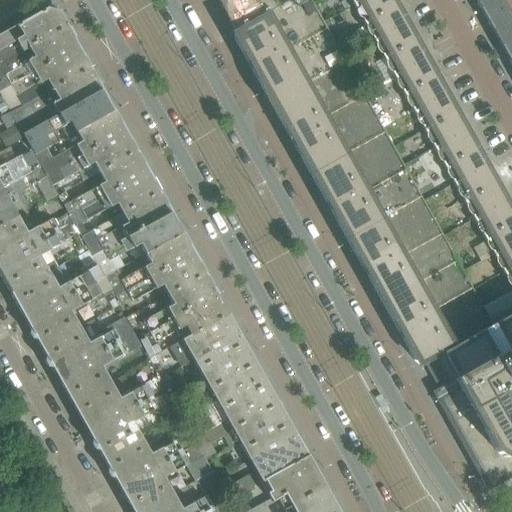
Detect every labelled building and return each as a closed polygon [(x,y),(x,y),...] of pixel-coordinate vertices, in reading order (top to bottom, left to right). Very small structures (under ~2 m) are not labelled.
[(274,0),(218,0),(222,7),(222,8),(226,15),(226,16),(233,29),(234,29),(235,31),(279,7),(274,0)] [(343,58),(323,23),(310,0),(290,0),(279,7),(235,31),(234,36),(234,41),(267,99),(343,58)] [(397,3),(395,0),(350,0),(363,22),(397,3)] [(500,0),(473,0),(480,11),(500,0)] [(511,18),(511,0),(500,0),(480,11),(491,30),(511,18)] [(417,39),(409,25),(397,3),(363,22),(383,58),(417,39)] [(0,65),(65,27),(58,13),(47,10),(0,36),(0,65)] [(511,42),(511,18),(491,30),(501,49),(511,42)] [(0,93),(78,49),(65,27),(0,65),(0,93)] [(437,74),(429,60),(417,39),(383,58),(403,94),(437,74)] [(511,67),(511,42),(501,49),(511,68),(511,67)] [(8,112),(89,70),(78,49),(0,93),(0,98),(1,99),(8,113),(8,112)] [(385,134),(362,93),(343,58),(267,99),(310,176),(385,134)] [(22,136),(101,90),(89,70),(8,112),(16,126),(22,136)] [(457,111),(449,96),(437,74),(403,94),(423,130),(457,111)] [(75,134),(113,112),(101,90),(22,136),(25,140),(31,151),(34,157),(47,150),(75,134)] [(477,147),(470,133),(457,111),(423,130),(434,150),(441,162),(443,166),(477,147)] [(46,178),(125,132),(120,124),(113,112),(75,134),(80,143),(52,159),(47,150),(34,157),(41,169),(46,178)] [(25,140),(22,136),(16,126),(0,135),(0,140),(5,150),(25,140)] [(83,182),(98,174),(136,153),(129,141),(130,141),(125,132),(46,178),(51,187),(78,172),(83,182)] [(422,201),(405,171),(385,134),(310,176),(347,242),(422,201)] [(497,183),(489,168),(477,147),(443,166),(463,202),(497,183)] [(20,194),(45,179),(40,169),(41,169),(34,157),(31,151),(0,168),(0,227),(17,218),(30,211),(20,194)] [(68,219),(148,174),(136,153),(98,174),(103,183),(61,207),(66,215),(68,219)] [(109,222),(112,220),(159,194),(148,174),(68,219),(71,225),(73,229),(104,212),(109,222)] [(511,221),(511,208),(510,205),(497,183),(463,202),(484,238),(511,221)] [(102,252),(170,214),(159,194),(112,220),(117,229),(98,240),(93,231),(79,238),(87,252),(90,259),(102,252)] [(460,267),(443,237),(422,201),(347,242),(384,308),(460,267)] [(110,262),(138,246),(144,256),(182,235),(170,214),(102,252),(90,259),(93,264),(102,279),(115,272),(110,262)] [(64,242),(74,236),(81,249),(76,252),(79,257),(87,252),(79,238),(73,229),(71,225),(68,219),(66,215),(53,222),(52,220),(26,234),(17,218),(0,227),(0,277),(10,296),(48,275),(38,258),(64,242)] [(511,269),(511,221),(484,238),(504,274),(511,269)] [(126,294),(194,256),(182,235),(144,256),(150,267),(125,281),(119,270),(115,272),(102,279),(103,280),(111,295),(113,299),(125,292),(126,294)] [(167,295),(204,274),(194,256),(126,294),(132,304),(162,287),(167,295)] [(71,317),(69,314),(95,300),(96,303),(111,295),(103,280),(102,279),(93,264),(79,272),(82,276),(57,291),(48,275),(10,296),(41,351),(78,330),(71,317)] [(493,327),(483,309),(460,267),(384,308),(414,362),(418,365),(423,367),(427,364),(429,368),(495,331),(493,327)] [(148,334),(216,295),(204,274),(167,295),(172,305),(138,324),(142,332),(146,330),(148,334)] [(182,342),(228,316),(216,295),(148,334),(138,340),(144,350),(156,343),(176,332),(182,342)] [(192,361),(238,335),(228,316),(182,342),(169,349),(179,368),(192,361)] [(511,316),(493,327),(495,331),(429,368),(440,388),(437,390),(438,392),(436,398),(435,399),(480,480),(484,487),(486,485),(491,487),(492,489),(500,485),(499,484),(511,476),(511,316)] [(126,353),(120,342),(132,335),(124,319),(100,333),(93,322),(78,330),(41,351),(72,406),(109,384),(100,368),(126,353)] [(203,381),(250,356),(238,335),(192,361),(203,381)] [(156,343),(144,350),(149,360),(161,353),(156,343)] [(215,402),(261,375),(250,356),(203,381),(215,402)] [(226,421),(272,395),(261,375),(215,402),(226,421)] [(158,410),(151,398),(165,390),(158,378),(118,400),(109,384),(72,406),(103,461),(140,440),(131,425),(158,410)] [(238,442),(284,417),(272,395),(226,421),(201,435),(194,440),(203,457),(204,460),(214,454),(209,446),(223,438),(228,447),(238,442)] [(189,417),(182,403),(175,407),(182,420),(189,417)] [(249,462),(295,437),(284,417),(238,442),(249,462)] [(203,457),(194,440),(192,437),(178,445),(176,441),(149,456),(140,440),(103,461),(131,511),(139,511),(171,494),(163,479),(203,457)] [(260,483),(263,482),(306,456),(295,437),(249,462),(260,483)] [(283,511),(325,488),(307,456),(306,456),(263,482),(269,493),(266,495),(270,501),(255,510),(255,511),(283,511)] [(233,511),(232,510),(232,508),(224,493),(212,474),(195,482),(204,499),(181,511),(171,494),(139,511),(233,511)] [(337,511),(325,488),(283,511),(337,511)]
